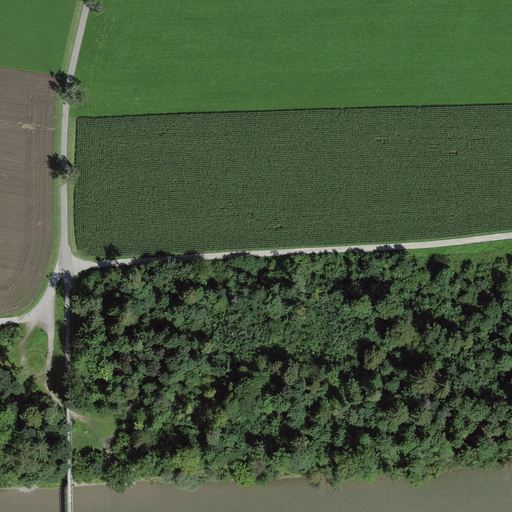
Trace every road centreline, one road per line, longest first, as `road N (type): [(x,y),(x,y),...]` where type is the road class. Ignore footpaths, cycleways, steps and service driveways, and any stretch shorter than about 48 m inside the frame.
road 1 (track): [(511,236),(65,265)]
road 2 (track): [(89,0),(65,114),(65,265)]
